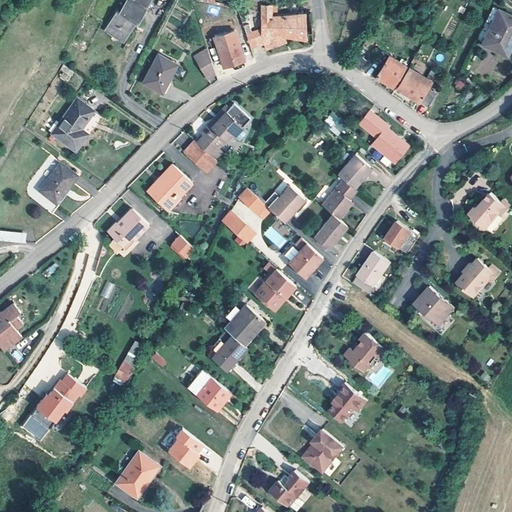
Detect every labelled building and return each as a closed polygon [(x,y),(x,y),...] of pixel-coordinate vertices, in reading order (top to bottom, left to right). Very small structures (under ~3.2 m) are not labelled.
[(146,10),(129,0),(121,12),(119,12),(108,30),(124,40),(135,22),(138,24),(146,10)] [(129,0),(146,10),(152,0),(129,0)] [(263,14),(274,14),(273,4),(263,4),(263,14)] [(486,20),(493,23),(499,9),(492,6),(486,20)] [(511,15),(499,9),(493,23),(483,43),(507,54),(511,43),(511,15)] [(274,16),(274,14),(263,14),(263,27),(248,34),(253,47),(265,41),(268,48),(287,40),(286,35),(308,40),(308,15),(274,16)] [(234,21),(214,28),(226,67),(247,61),(234,21)] [(218,76),(210,52),(202,55),(209,79),(218,76)] [(179,64),(160,54),(146,81),(165,91),(179,64)] [(360,70),(367,60),(360,55),(353,65),(360,70)] [(396,81),(400,83),(410,68),(391,56),(379,75),(394,85),(396,81)] [(68,81),(74,72),(64,65),(57,75),(68,81)] [(422,103),(429,89),(432,82),(429,80),(410,68),(400,83),(398,88),(422,103)] [(429,80),(432,82),(438,71),(434,69),(429,80)] [(429,89),(422,103),(427,106),(435,93),(429,89)] [(78,150),(88,131),(81,127),(91,109),(73,100),(53,136),(78,150)] [(206,173),(217,161),(223,153),(218,148),(231,134),(234,136),(243,127),(251,118),(234,103),(229,109),(213,126),(210,124),(201,133),(204,136),(198,143),(195,140),(184,152),(206,173)] [(226,106),(210,124),(213,126),(229,109),(226,106)] [(371,110),(360,122),(378,137),(373,143),(396,162),(410,145),(403,139),(401,140),(387,129),(390,126),(371,110)] [(323,123),(339,136),(348,124),(331,112),(323,123)] [(243,127),(234,136),(240,142),(248,132),(243,127)] [(344,178),(356,188),(367,174),(365,173),(371,166),(357,153),(339,174),(344,178)] [(46,194),(64,205),(81,175),(62,165),(46,194)] [(148,193),(167,211),(193,183),(173,165),(148,193)] [(358,190),(356,188),(344,178),(323,204),(334,212),(340,217),(345,211),(342,209),(351,199),(358,190)] [(289,185),(279,196),(269,208),(283,220),(290,212),(291,213),(304,198),(289,185)] [(266,205),(264,203),(247,190),(240,198),(259,214),(266,205)] [(266,205),(269,208),(279,196),(274,192),(264,203),(266,205)] [(469,213),(485,227),(498,212),(501,214),(509,205),(502,199),(500,201),(490,192),(477,208),(475,206),(469,213)] [(342,209),(345,211),(354,201),(351,199),(342,209)] [(134,236),(136,239),(150,224),(134,209),(120,224),(119,223),(110,232),(116,237),(111,243),(119,251),(124,245),(134,236)] [(340,217),(334,212),(315,235),(330,246),(349,224),(340,217)] [(229,226),(248,242),(256,233),(237,217),(229,226)] [(409,252),(421,236),(400,220),(387,237),(408,253),(409,252)] [(270,226),(263,234),(280,249),(287,240),(270,226)] [(0,230),(0,240),(25,242),(26,232),(0,230)] [(179,235),(169,246),(185,260),(195,250),(179,235)] [(134,236),(124,245),(127,248),(136,239),(134,236)] [(312,244),(303,237),(297,244),(303,248),(291,262),(308,276),(326,256),(312,244)] [(375,249),(358,272),(373,284),(374,284),(382,274),(392,261),(375,249)] [(482,266),(485,263),(478,257),(475,260),(482,266)] [(482,266),(475,260),(473,263),(471,262),(463,271),(465,272),(457,282),(474,297),(490,278),(492,280),(500,272),(491,264),(489,266),(485,263),(482,266)] [(268,269),(275,274),(280,269),(272,263),(268,269)] [(300,285),(280,269),(275,274),(259,294),(276,308),(286,295),(289,298),(300,285)] [(368,290),(373,284),(358,272),(353,278),(368,290)] [(382,274),(374,284),(378,287),(386,277),(382,274)] [(109,299),(115,284),(107,281),(100,295),(109,299)] [(437,294),(439,293),(430,285),(415,302),(440,323),(455,306),(446,298),(444,300),(437,294)] [(286,295),(276,308),(279,310),(289,298),(286,295)] [(225,314),(232,321),(243,308),(236,302),(225,314)] [(235,334),(246,343),(267,320),(248,303),(243,308),(232,321),(227,327),(229,329),(235,334)] [(0,346),(4,352),(5,351),(17,343),(14,338),(19,334),(17,332),(24,327),(17,318),(22,315),(15,306),(3,314),(0,313),(0,346)] [(213,348),(218,353),(235,334),(229,329),(213,348)] [(61,330),(25,384),(33,390),(41,379),(45,381),(73,338),(61,330)] [(355,349),(353,348),(352,347),(346,354),(365,370),(371,363),(370,362),(377,354),(378,355),(380,357),(386,357),(390,351),(367,332),(361,338),(363,340),(360,344),(355,349)] [(14,338),(17,343),(22,339),(19,334),(14,338)] [(235,334),(218,353),(215,357),(229,369),(249,346),(246,343),(235,334)] [(134,341),(113,380),(123,386),(145,347),(134,341)] [(155,354),(151,359),(162,366),(166,361),(155,354)] [(197,393),(212,374),(202,367),(196,375),(192,380),(188,386),(197,393)] [(84,388),(66,374),(60,381),(58,379),(46,395),(44,394),(29,413),(51,431),(58,430),(70,414),(64,410),(76,394),(78,396),(84,388)] [(222,395),(228,387),(212,374),(197,393),(218,409),(226,398),(222,395)] [(345,381),(339,389),(342,392),(340,395),(339,394),(334,400),(336,402),(329,409),(343,420),(354,407),(358,410),(367,399),(345,381)] [(315,441),(314,440),(303,454),(323,469),(343,444),(322,427),(317,434),(319,436),(315,441)] [(190,470),(206,446),(181,430),(166,453),(190,470)] [(118,483),(139,497),(162,466),(141,451),(118,483)] [(309,481),(295,469),(289,476),(291,477),(285,485),(278,480),(270,490),(287,504),(296,494),(298,496),(305,488),(304,487),(309,481)]
